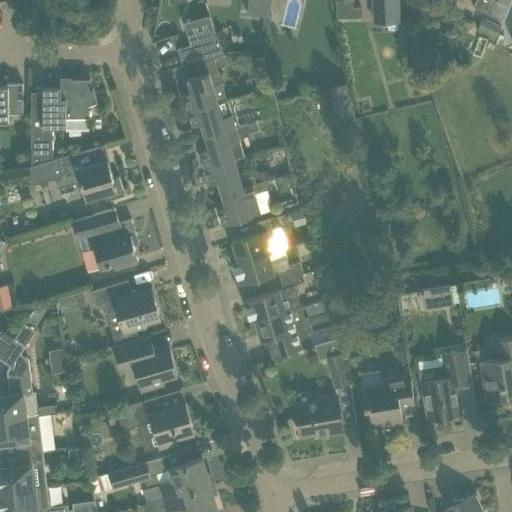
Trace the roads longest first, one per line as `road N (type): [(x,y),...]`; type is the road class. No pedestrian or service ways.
road 1 (residential): [(275,494),(128,58)]
road 2 (residential): [(275,494),(503,457)]
road 3 (residential): [(128,58),(9,59),(0,52)]
